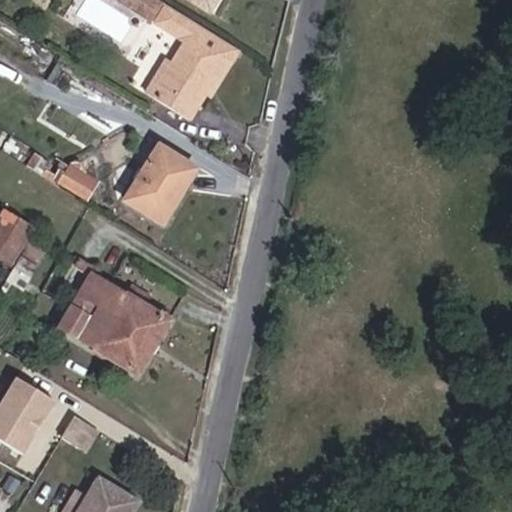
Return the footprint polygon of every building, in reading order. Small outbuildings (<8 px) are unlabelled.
[(139,0),(164,15),(172,0),(139,0)] [(204,0),(223,11),(229,0),(204,0)] [(229,85),(253,46),(180,2),(171,16),(201,36),(185,62),(182,60),(160,91),(203,117),(224,85),(229,85)] [(171,220),(201,173),(164,148),(134,193),(171,220)] [(42,166),(50,171),(60,157),(52,152),(42,166)] [(92,164),(81,182),(104,197),(113,184),(97,174),(100,169),(92,164)] [(61,179),(72,185),(77,176),(67,169),(61,179)] [(0,206),(0,259),(8,265),(31,225),(0,206)] [(50,242),(26,275),(41,286),(65,255),(63,249),(51,241),(50,242)] [(182,326),(111,280),(79,328),(152,376),(182,326)] [(34,427),(43,415),(66,383),(42,367),(10,411),(34,427)] [(66,383),(43,415),(77,438),(88,423),(101,405),(68,384),(66,383)] [(105,408),(101,405),(88,423),(77,438),(97,451),(107,437),(93,426),(105,408)] [(19,486),(34,497),(69,449),(45,433),(32,452),(37,457),(19,486)] [(89,506),(79,501),(71,511),(141,511),(146,505),(107,480),(89,506)] [(0,511),(23,511),(27,507),(8,496),(5,500),(0,496),(0,511)]
